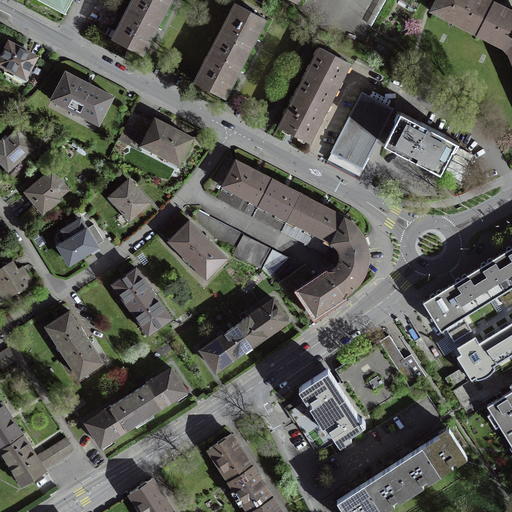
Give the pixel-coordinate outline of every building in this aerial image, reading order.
[(40,0),(65,13),(72,0),(40,0)] [(156,27),(162,14),(135,0),(133,0),(113,39),(142,53),(152,33),(154,34),(156,31),(157,28),(156,27)] [(135,0),(162,14),(169,2),(171,3),(171,0),(135,0)] [(439,0),(434,10),(479,32),(494,3),(487,0),(439,0)] [(511,12),(494,3),(479,32),(506,46),(511,41),(511,12)] [(236,5),(216,44),(244,58),(251,46),(252,47),(254,44),(256,40),(254,39),(264,19),(236,5)] [(36,56),(9,42),(0,58),(0,64),(5,67),(5,68),(16,74),(17,73),(25,77),(36,56)] [(244,58),(216,44),(196,82),(224,96),(234,78),(236,78),(238,75),(239,72),(238,71),(244,58)] [(349,63),(320,49),(280,126),(309,140),(349,63)] [(90,116),(99,121),(112,96),(102,90),(101,92),(76,79),(77,77),(66,72),(53,97),(62,102),(61,104),(71,108),(69,111),(79,116),(80,113),(89,118),(90,116)] [(393,108),(362,92),(331,153),(346,161),(362,169),(393,108)] [(153,123),(132,112),(124,126),(146,137),(153,123)] [(384,144),(440,173),(456,142),(457,141),(401,112),(384,144)] [(192,138),(155,119),(153,123),(146,137),(143,143),(179,162),(192,138)] [(51,128),(48,132),(58,144),(62,138),(51,128)] [(33,147),(17,129),(4,141),(2,140),(0,141),(0,160),(8,169),(33,147)] [(272,179),(236,161),(224,185),(259,203),(272,179)] [(57,197),(67,188),(53,170),(27,191),(43,211),(59,199),(57,197)] [(288,218),(301,194),(272,179),(259,203),(288,218)] [(133,185),(128,180),(110,196),(117,203),(116,203),(124,212),(130,218),(149,202),(134,184),(133,185)] [(224,185),(217,197),(253,216),(259,203),(224,185)] [(333,241),(345,217),(301,194),(288,218),(312,230),(315,232),(314,232),(324,237),(324,236),(333,241)] [(259,203),(253,216),(282,231),(288,218),(259,203)] [(236,248),(243,234),(199,210),(194,215),(217,239),(236,248)] [(336,266),(328,272),(343,293),(352,287),(353,288),(359,281),(363,274),(366,267),(368,259),(368,249),(365,240),(362,234),(358,227),(353,222),(345,217),(333,241),(337,244),(339,248),(340,251),(341,256),(340,259),(338,263),(336,266)] [(288,218),(282,231),(305,243),(312,230),(288,218)] [(87,228),(81,219),(62,230),(68,239),(58,245),(69,263),(97,246),(96,243),(103,239),(94,224),(87,228)] [(226,257),(189,220),(169,240),(206,277),(226,257)] [(312,230),(305,243),(304,244),(311,248),(312,246),(326,253),(324,256),(335,262),(334,264),(336,266),(338,263),(340,259),(341,256),(340,251),(339,248),(337,244),(333,241),(324,236),(324,237),(314,232),(315,232),(312,230)] [(236,248),(233,254),(259,268),(270,248),(243,234),(236,248)] [(511,245),(499,253),(511,273),(511,245)] [(272,249),(262,269),(269,276),(288,257),(272,249)] [(487,261),(506,291),(511,287),(511,273),(499,253),(487,261)] [(493,299),(506,291),(487,261),(474,269),(493,299)] [(17,270),(12,262),(0,268),(0,290),(4,298),(31,282),(22,267),(17,270)] [(305,263),(278,283),(304,321),(317,312),(316,311),(343,293),(328,272),(317,279),(305,263)] [(171,317),(155,295),(156,294),(152,288),(151,289),(136,267),(113,283),(148,333),(171,317)] [(493,299),(474,269),(461,277),(480,307),(493,299)] [(480,307),(461,277),(449,284),(468,315),(480,307)] [(468,315),(449,284),(423,300),(442,330),(446,328),(464,317),(468,315)] [(511,290),(500,297),(506,306),(511,302),(511,290)] [(251,315),(237,324),(251,343),(259,338),(260,339),(277,327),(275,325),(286,318),(287,320),(288,319),(273,299),(257,310),(256,309),(250,314),(251,315)] [(103,361),(88,339),(89,338),(85,332),(84,333),(69,310),(44,327),(77,378),(103,361)] [(464,317),(446,328),(454,341),(472,330),(464,317)] [(511,354),(511,332),(507,325),(508,324),(507,321),(499,326),(500,329),(495,332),(493,333),(508,357),(511,354)] [(251,343),(237,324),(224,333),(224,332),(217,336),(218,337),(201,349),(216,369),(217,369),(216,367),(226,360),(227,362),(244,350),(244,349),(251,343)] [(508,357),(493,333),(495,332),(494,329),(486,334),(487,337),(479,342),(494,365),(508,357)] [(379,339),(334,368),(342,379),(337,382),(347,397),(360,419),(363,417),(426,376),(416,361),(406,368),(401,361),(405,358),(389,334),(380,340),(379,339)] [(494,365),(479,342),(475,336),(457,347),(461,353),(457,356),(471,379),(494,365)] [(0,369),(16,359),(8,347),(0,352),(0,369)] [(185,390),(171,367),(153,379),(152,378),(146,382),(147,383),(129,394),(143,417),(159,406),(160,408),(170,402),(169,400),(185,390)] [(328,369),(302,385),(310,397),(321,414),(347,397),(337,382),(328,369)] [(511,385),(511,384),(509,385),(511,390),(487,405),(492,412),(488,414),(496,427),(500,425),(508,438),(511,435),(511,385)] [(127,427),(143,417),(129,394),(111,406),(110,405),(104,409),(105,410),(87,421),(101,444),(117,433),(118,435),(128,429),(127,427)] [(363,417),(360,419),(347,397),(321,414),(310,397),(300,403),(326,444),(336,437),(338,440),(366,422),(363,417)] [(22,434),(1,400),(0,400),(0,447),(0,448),(22,434)] [(422,445),(439,470),(466,453),(449,428),(431,439),(422,445)] [(252,465),(230,433),(209,448),(230,479),(252,465)] [(37,456),(22,434),(0,448),(22,483),(45,469),(44,468),(37,456)] [(74,449),(66,437),(37,456),(44,468),(74,449)] [(393,463),(410,489),(439,470),(422,445),(401,458),(393,463)] [(364,483),(381,508),(410,489),(393,463),(373,476),(364,482),(364,483)] [(230,479),(250,511),(272,496),(252,465),(230,479)] [(171,511),(173,511),(152,478),(130,492),(142,511),(171,511)] [(345,511),(374,511),(381,508),(364,483),(347,494),(338,500),(345,511)] [(250,511),(282,511),(272,496),(250,511)]
